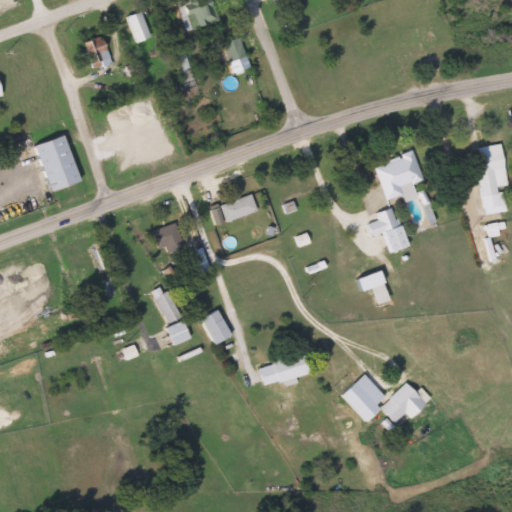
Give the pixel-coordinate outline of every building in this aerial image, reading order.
[(168,0),(178,25),(214,14),(209,0),(168,0)] [(120,9),(129,38),(146,33),(139,2),(120,9)] [(93,25),(105,57),(90,64),(79,32),(93,25)] [(223,62),(242,56),(235,36),(217,42),(223,62)] [(188,78),(179,47),(167,50),(177,82),(188,78)] [(30,135),(47,186),(74,176),(59,128),(30,135)] [(494,133),(504,206),(480,209),(463,144),(494,133)] [(370,162),(383,195),(412,182),(408,178),(416,174),(407,146),(370,162)] [(203,197),(209,219),(253,206),(244,183),(203,197)] [(276,197),(279,209),(290,204),(286,194),(276,197)] [(369,206),(386,247),(404,239),(388,201),(369,206)] [(144,222),(153,241),(179,238),(171,212),(144,222)] [(289,228),(293,242),(306,236),(298,222),(289,228)] [(182,257),(169,223),(148,231),(157,255),(166,251),(170,262),(182,257)] [(298,254),(300,270),(324,263),(315,249),(298,254)] [(361,275),(372,300),(387,291),(374,269),(361,275)] [(145,287),(164,318),(176,312),(161,283),(145,287)] [(191,306),(211,340),(226,330),(209,295),(191,306)] [(159,329),(168,346),(186,336),(177,320),(159,329)] [(253,357),(257,379),(276,376),(279,382),(293,376),(291,372),(306,366),(299,338),(253,357)] [(373,398),(390,421),(424,393),(397,369),(373,398)]
